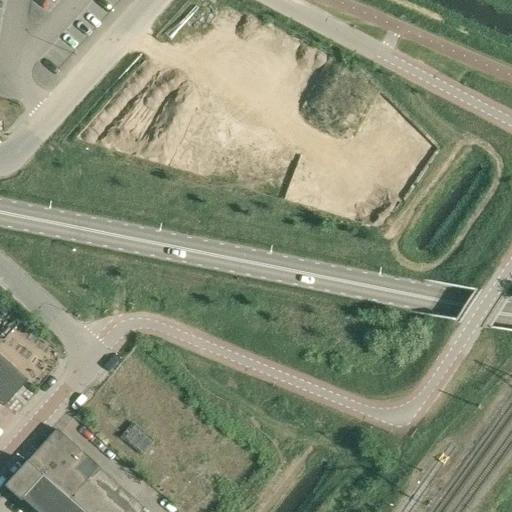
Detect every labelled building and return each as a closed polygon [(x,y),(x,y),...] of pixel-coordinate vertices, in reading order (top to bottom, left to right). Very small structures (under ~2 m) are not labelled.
[(0,401),(5,405),(15,393),(28,380),(0,354),(0,401)] [(168,448),(195,419),(147,375),(120,403),(168,448)] [(84,511),(141,511),(145,508),(56,430),(28,462),(84,511)] [(244,471),(262,486),(279,466),(244,437),(232,451),(249,466),(244,471)] [(23,503),(34,511),(82,511),(26,463),(4,488),(22,504),(23,503)]
